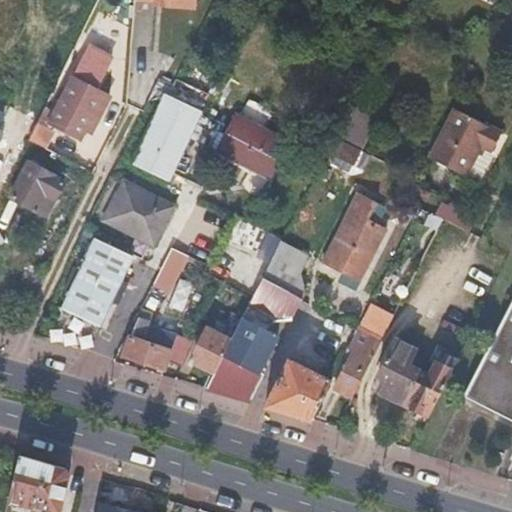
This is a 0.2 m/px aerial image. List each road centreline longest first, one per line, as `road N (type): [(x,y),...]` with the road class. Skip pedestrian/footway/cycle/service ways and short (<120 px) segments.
road 1 (primary): [(465,511),(0,371)]
road 2 (primary): [(103,441),(331,511)]
